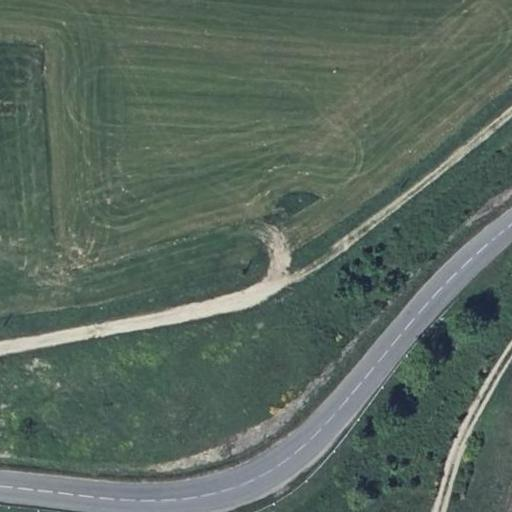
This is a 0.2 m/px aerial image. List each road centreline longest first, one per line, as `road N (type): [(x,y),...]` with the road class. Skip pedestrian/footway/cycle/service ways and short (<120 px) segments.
road 1 (secondary): [(0,484),(158,502),(264,483),(511,230)]
road 2 (track): [(511,130),(327,258),(0,354)]
